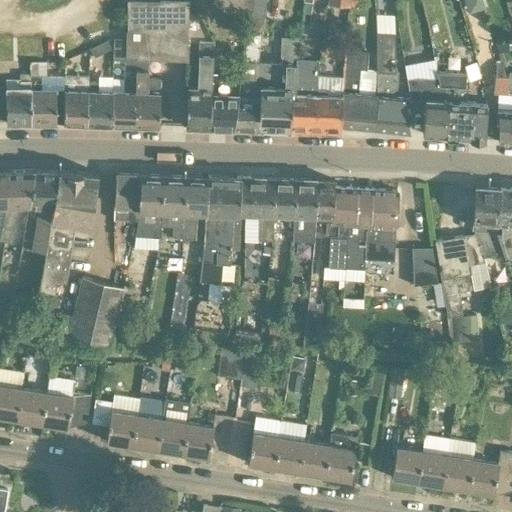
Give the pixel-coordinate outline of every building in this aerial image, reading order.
[(251,10),(252,0),(216,0),(216,2),(216,3),(217,4),(217,5),(218,6),(220,7),(221,7),(251,10)] [(258,129),(258,98),(253,97),(255,64),(257,63),(258,61),(266,0),(253,0),(247,40),(241,79),(233,128),(258,129)] [(127,1),(125,69),(136,70),(135,125),(159,126),(160,79),(147,78),(148,70),(148,61),(188,62),(189,2),(127,1)] [(377,34),(377,96),(376,130),(410,134),(402,98),(396,98),(399,74),(397,74),(395,34),(377,34)] [(289,130),(290,99),(296,99),(296,91),(300,35),(282,35),(281,62),(258,61),(257,63),(255,64),(253,97),(258,98),(258,129),(289,130)] [(499,54),(511,49),(511,41),(497,45),(499,54)] [(210,128),(211,78),(212,43),(199,43),(197,88),(187,88),(185,127),(210,128)] [(102,53),(98,45),(89,49),(93,58),(102,53)] [(376,130),(377,96),(357,94),(360,70),(366,71),(368,53),(346,50),(342,92),(341,127),(342,127),(376,130)] [(465,138),(467,101),(457,101),(458,88),(466,88),(467,73),(445,72),(446,56),(434,57),(438,73),(440,86),(446,86),(445,100),(448,100),(446,136),(465,138)] [(29,62),(30,75),(31,123),(56,123),(56,87),(42,88),(42,74),(45,74),(45,62),(29,62)] [(511,95),(511,91),(506,76),(503,66),(497,65),(494,94),(511,95)] [(136,70),(125,69),(124,93),(112,93),(111,124),(135,125),(136,70)] [(440,86),(438,73),(429,72),(426,99),(423,134),(446,136),(448,100),(445,100),(446,86),(440,86)] [(31,123),(30,75),(20,75),(20,80),(5,80),(6,123),(10,123),(12,125),(18,125),(21,123),(31,123)] [(88,124),(89,82),(90,76),(77,76),(77,79),(77,90),(64,90),(63,123),(88,124)] [(211,78),(210,128),(233,128),(241,79),(211,78)] [(411,102),(420,100),(417,78),(407,79),(411,102)] [(111,124),(112,93),(112,81),(99,80),(99,83),(89,82),(88,124),(111,124)] [(316,131),(316,88),(304,87),(304,91),(296,91),(296,99),(290,99),(289,130),(316,131)] [(341,131),(341,127),(342,92),(327,92),(327,88),(316,88),(316,131),(341,131)] [(487,103),(467,101),(465,138),(484,139),(487,103)] [(511,141),(511,108),(498,108),(498,140),(511,141)] [(4,207),(0,230),(0,240),(12,243),(18,205),(28,205),(34,171),(3,172),(4,207)] [(34,171),(28,205),(38,205),(32,250),(45,251),(58,172),(34,171)] [(58,172),(45,251),(41,278),(39,289),(55,292),(57,280),(65,281),(70,252),(73,235),(88,238),(98,174),(58,172)] [(138,221),(140,174),(116,173),(114,205),(114,220),(126,220),(138,221)] [(162,225),(163,175),(140,174),(138,221),(153,222),(152,236),(161,236),(162,225)] [(182,237),(185,176),(163,175),(162,225),(174,225),(173,237),(175,237),(175,246),(180,246),(181,237),(182,237)] [(206,213),(208,177),(185,176),(182,237),(190,238),(192,213),(206,213)] [(233,234),(235,177),(208,177),(206,213),(200,279),(220,281),(222,263),(230,262),(232,234),(233,234)] [(235,177),(233,234),(240,234),(240,213),(262,214),(262,218),(260,218),(259,239),(273,240),(274,214),(275,179),(235,177)] [(275,179),(274,214),(285,215),(285,220),(289,220),(289,225),(292,225),(294,180),(275,179)] [(315,216),(316,181),(294,180),(292,225),(293,240),(314,241),(315,216)] [(316,181),(315,216),(327,216),(326,235),(330,235),(334,187),(334,181),(316,181)] [(483,222),(496,223),(499,188),(474,186),(471,226),(483,227),(483,222)] [(334,187),(330,235),(328,266),(345,268),(347,224),(355,225),(357,188),(334,187)] [(347,224),(345,268),(364,269),(365,258),(366,232),(369,225),(371,225),(373,190),(357,188),(355,225),(347,224)] [(511,189),(499,188),(496,223),(501,223),(501,233),(496,233),(505,260),(511,257),(511,189)] [(366,232),(365,258),(393,260),(397,191),(373,190),(371,225),(369,225),(366,232)] [(475,231),(475,234),(485,259),(496,254),(488,231),(475,231)] [(486,261),(485,259),(475,234),(464,236),(434,241),(441,281),(446,305),(447,317),(463,314),(460,297),(470,296),(469,290),(491,286),(486,261)] [(414,285),(437,282),(432,247),(412,248),(414,285)] [(82,277),(73,318),(68,338),(109,347),(124,287),(82,277)] [(362,308),(362,298),(343,298),(342,308),(362,308)] [(320,347),(323,301),(309,301),(304,345),(320,347)] [(56,335),(68,338),(73,318),(61,315),(56,335)] [(454,342),(479,340),(477,317),(453,319),(454,342)] [(129,327),(115,324),(111,343),(125,346),(129,327)] [(236,329),(235,337),(258,340),(260,333),(236,329)] [(324,337),(323,348),(342,349),(343,338),(324,337)] [(240,378),(244,347),(220,347),(217,375),(240,378)] [(255,388),(261,351),(246,348),(240,386),(255,388)] [(304,358),(294,357),(292,369),(302,371),(304,358)] [(378,397),(382,373),(370,371),(367,395),(378,397)] [(400,399),(404,373),(392,371),(388,398),(400,399)] [(75,388),(75,377),(52,378),(52,388),(75,388)] [(22,388),(0,385),(0,416),(17,419),(22,388)] [(22,388),(17,419),(42,423),(46,392),(22,388)] [(46,392),(42,423),(68,427),(69,417),(85,420),(85,422),(86,422),(91,394),(73,392),(73,396),(46,392)] [(170,414),(189,416),(190,402),(171,400),(170,414)] [(132,445),(137,414),(111,410),(106,441),(132,445)] [(162,418),(137,414),(132,445),(157,449),(162,418)] [(162,418),(157,449),(183,453),(188,423),(162,418)] [(188,423),(183,453),(208,457),(213,427),(188,423)] [(248,464),(273,468),(279,436),(277,436),(265,434),(253,432),(248,464)] [(279,436),(273,468),(299,472),(304,440),(279,436)] [(435,453),(422,451),(417,482),(443,486),(448,455),(449,439),(437,437),(435,453)] [(304,440),(299,472),(324,476),(329,444),(304,440)] [(355,448),(329,444),(324,476),(350,480),(355,448)] [(417,482),(422,451),(396,447),(392,478),(417,482)] [(511,453),(500,452),(499,463),(473,459),(468,490),(494,494),(495,486),(511,488),(511,453)] [(448,455),(443,486),(468,490),(473,459),(448,455)]
